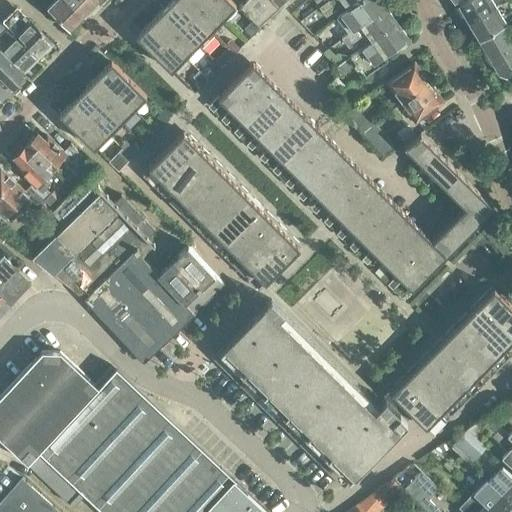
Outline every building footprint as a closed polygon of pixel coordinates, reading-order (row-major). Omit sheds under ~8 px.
[(70,29),(84,15),(69,0),(54,0),(47,6),(70,29)] [(97,2),(97,1),(98,2),(98,1),(97,0),(69,0),(84,15),(97,2)] [(170,0),(162,8),(163,9),(197,43),(210,30),(179,0),(170,0)] [(179,0),(210,30),(223,18),(204,0),(179,0)] [(236,4),(232,0),(204,0),(223,18),(236,4)] [(247,0),(240,6),(259,25),(278,7),(271,0),(247,0)] [(327,0),(319,6),(325,15),(344,2),(349,9),(360,0),(327,0)] [(360,0),(349,9),(337,17),(349,32),(360,24),(385,6),(380,0),(360,0)] [(469,16),(471,20),(496,4),(504,0),(464,0),(458,4),(467,18),(468,18),(467,17),(469,16)] [(504,0),(496,4),(471,20),(473,24),(472,25),(471,24),(471,25),(479,40),(507,23),(503,16),(511,10),(511,1),(511,0),(504,0)] [(349,32),(342,37),(349,46),(358,39),(363,45),(371,39),(396,21),(385,6),(360,24),(349,32)] [(149,21),(150,22),(185,56),(197,43),(163,9),(162,8),(149,21)] [(4,22),(38,57),(44,52),(47,52),(51,48),(51,45),(53,43),(22,12),(16,19),(12,15),(4,22)] [(252,36),(259,28),(252,20),(245,28),(252,36)] [(149,21),(136,35),(171,70),(185,56),(150,22),(149,21)] [(361,47),(336,65),(340,70),(338,72),(341,76),(357,63),(366,76),(387,60),(384,56),(409,38),(396,21),(371,39),(363,45),(361,47)] [(25,71),(38,57),(4,22),(0,25),(0,36),(6,42),(1,47),(25,71)] [(511,31),(507,23),(479,40),(487,52),(488,52),(489,51),(491,54),(511,42),(511,31)] [(239,48),(231,40),(226,45),(234,53),(239,48)] [(511,42),(491,54),(490,55),(489,55),(498,72),(506,74),(511,67),(511,42)] [(0,74),(11,86),(25,72),(24,71),(25,71),(1,47),(0,46),(0,74)] [(216,61),(222,67),(230,58),(224,52),(216,61)] [(98,73),(98,74),(133,108),(146,95),(111,60),(98,73)] [(253,61),(240,74),(210,104),(215,109),(223,101),(231,109),(231,110),(253,87),(266,74),(253,61)] [(386,82),(401,102),(428,82),(427,80),(427,77),(424,72),(421,72),(414,62),(386,82)] [(85,86),(86,87),(120,121),(133,108),(98,74),(98,73),(85,86)] [(0,96),(11,86),(0,74),(0,96)] [(266,74),(253,87),(231,110),(231,109),(223,116),(228,121),(236,114),(244,122),(279,87),(266,74)] [(346,86),(337,76),(329,84),(338,94),(346,86)] [(430,84),(428,82),(401,102),(416,121),(443,101),(436,92),(436,89),(433,84),(430,84)] [(72,99),(73,99),(108,134),(120,121),(86,87),(85,86),(72,99)] [(257,135),(287,104),(292,100),(279,87),(244,122),(236,129),(241,134),(249,126),(256,134),(257,135)] [(72,99),(59,112),(94,147),(108,134),(73,99),(72,99)] [(270,148),(287,130),(305,112),(292,100),(287,104),(257,135),(256,134),(249,142),(254,147),(261,139),(269,147),(270,148)] [(377,120),(361,102),(348,113),(363,132),(377,120)] [(287,155),(304,138),(317,125),(305,112),(287,130),(270,148),(269,147),(261,154),(266,159),(274,152),(282,159),(283,160),(287,155)] [(317,125),(304,138),(287,155),(283,160),(282,159),(274,167),(279,172),(287,164),(295,172),(295,173),(317,151),(330,138),(317,125)] [(185,129),(183,132),(149,166),(162,180),(199,143),(185,129)] [(64,151),(50,138),(47,141),(38,133),(35,135),(32,136),(28,140),(28,143),(26,145),(51,170),(61,159),(67,153),(64,151)] [(385,137),(374,146),(383,157),(394,148),(385,137)] [(330,138),(317,151),(295,173),(295,172),(287,180),(292,185),(300,177),(307,185),(308,186),(343,150),(330,138)] [(444,186),(458,172),(428,142),(425,139),(411,153),(444,186)] [(211,155),(199,143),(162,180),(175,192),(211,155)] [(67,153),(61,159),(82,180),(86,176),(94,167),(70,144),(64,151),(67,153)] [(29,185),(40,196),(47,188),(51,184),(45,177),(51,170),(26,145),(24,147),(20,147),(17,151),(16,155),(14,157),(22,165),(19,169),(32,182),(29,185)] [(312,190),(320,197),(321,198),(343,176),(356,163),(343,150),(308,186),(307,185),(300,192),(305,197),(312,190)] [(127,161),(118,153),(110,162),(118,170),(127,161)] [(224,168),(212,156),(211,155),(175,192),(188,205),(200,192),(224,168)] [(356,163),(343,176),(321,198),(320,197),(313,205),(318,210),(325,202),(333,211),(334,211),(369,176),(356,163)] [(224,168),(200,192),(188,205),(200,218),(237,181),(224,168)] [(31,198),(0,169),(0,221),(6,215),(11,219),(13,217),(17,217),(20,213),(20,210),(31,198)] [(480,219),(494,206),(458,172),(444,186),(460,201),(465,206),(466,206),(480,219)] [(33,256),(47,267),(85,298),(143,360),(225,284),(188,245),(158,273),(137,251),(140,249),(138,246),(147,238),(111,202),(86,176),(65,197),(66,197),(64,200),(54,209),(51,212),(58,219),(63,225),(33,256)] [(338,215),(346,223),(347,224),(369,202),(382,189),(369,176),(334,211),(333,211),(326,218),(331,223),(338,215)] [(213,230),(250,193),(237,181),(200,218),(213,230)] [(51,191),(43,199),(54,209),(64,200),(53,189),(51,191)] [(382,189),(369,202),(347,224),(346,223),(339,231),(344,236),(351,228),(359,236),(360,237),(395,201),(382,189)] [(263,206),(250,193),(213,230),(226,243),(239,230),(263,206)] [(119,194),(111,202),(147,238),(155,231),(119,194)] [(364,241),(372,249),(373,249),(394,227),(407,214),(395,201),(360,237),(359,236),(351,244),(356,248),(364,241)] [(453,218),(465,206),(460,201),(453,208),(451,207),(447,212),(453,218)] [(44,216),(50,211),(42,203),(37,209),(44,216)] [(263,206),(239,230),(226,243),(239,256),(275,219),(263,206)] [(447,253),(470,229),(480,219),(466,206),(465,206),(453,218),(432,239),(447,253)] [(407,214),(394,227),(373,249),(372,249),(364,256),(369,261),(377,253),(385,261),(385,262),(420,227),(407,214)] [(288,231),(275,219),(239,256),(252,268),(288,231)] [(390,266),(397,274),(398,275),(420,253),(419,252),(432,239),(420,227),(385,262),(385,261),(377,269),(382,274),(390,266)] [(302,245),(288,231),(252,268),(265,282),(302,245)] [(432,239),(419,252),(420,253),(398,275),(397,274),(390,281),(395,286),(402,279),(412,288),(447,253),(432,239)] [(0,284),(15,271),(3,259),(0,262),(0,284)] [(15,271),(0,284),(0,293),(11,305),(31,283),(17,269),(15,271)] [(478,299),(511,332),(511,305),(492,285),(492,286),(478,299)] [(0,316),(11,305),(0,293),(0,316)] [(466,312),(469,314),(468,314),(503,349),(511,339),(511,332),(478,299),(466,312)] [(350,478),(388,440),(396,431),(374,410),(275,312),(271,316),(262,308),(258,312),(220,349),(350,478)] [(454,324),(456,327),(455,327),(477,349),(490,361),(503,349),(468,314),(469,314),(466,312),(454,324)] [(490,361),(477,349),(455,327),(456,327),(454,324),(441,337),(443,339),(443,340),(465,362),(477,374),(490,361)] [(477,374),(465,362),(443,340),(443,339),(441,337),(432,346),(428,350),(431,352),(430,353),(452,374),(465,387),(477,374)] [(267,511),(268,511),(180,429),(111,364),(94,382),(60,350),(42,350),(0,394),(0,436),(73,505),(86,491),(108,511),(267,511)] [(465,387),(452,374),(430,353),(431,352),(428,350),(416,363),(418,365),(417,366),(439,387),(452,400),(465,387)] [(452,400),(439,387),(417,366),(418,365),(416,363),(403,375),(405,378),(439,412),(452,400)] [(391,392),(413,414),(426,426),(439,412),(405,378),(403,375),(389,390),(391,392)] [(391,392),(374,410),(396,431),(407,420),(413,414),(391,392)] [(511,410),(505,403),(504,402),(466,428),(467,429),(483,441),(498,426),(500,427),(511,437),(511,410)] [(511,437),(500,427),(492,434),(509,450),(503,457),(511,464),(511,437)] [(483,441),(467,429),(461,436),(458,433),(446,441),(453,447),(469,461),(485,445),(483,441)] [(446,441),(435,453),(441,459),(453,447),(446,441)] [(444,462),(441,459),(435,453),(432,450),(420,458),(435,471),(444,462)] [(511,475),(502,466),(494,474),(496,475),(493,478),(491,476),(489,480),(511,501),(511,475)] [(403,488),(422,507),(430,499),(440,489),(420,470),(403,488)] [(60,511),(21,478),(0,501),(0,511),(60,511)] [(391,478),(376,490),(390,503),(401,492),(391,478)] [(486,485),(477,494),(495,511),(511,511),(511,501),(489,480),(485,484),(486,485)] [(359,503),(368,511),(381,511),(390,503),(376,490),(359,503)] [(465,511),(495,511),(477,494),(473,491),(459,506),(465,511)] [(442,511),(430,499),(422,507),(426,511),(442,511)] [(368,511),(359,503),(345,511),(368,511)]
